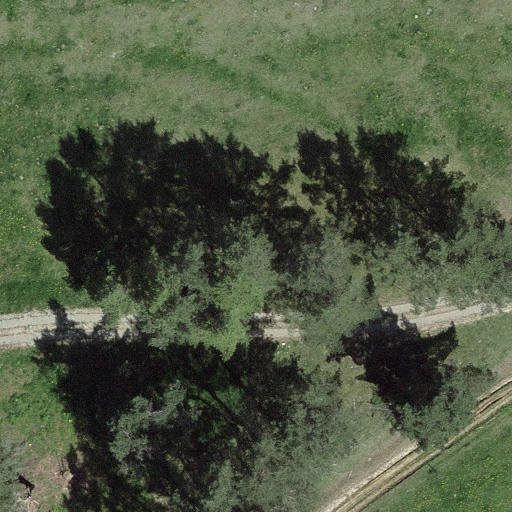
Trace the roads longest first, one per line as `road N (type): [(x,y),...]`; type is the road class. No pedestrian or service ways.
road 1 (track): [(511,289),(403,322),(224,338),(69,333),(0,342)]
road 2 (track): [(333,511),(511,395)]
